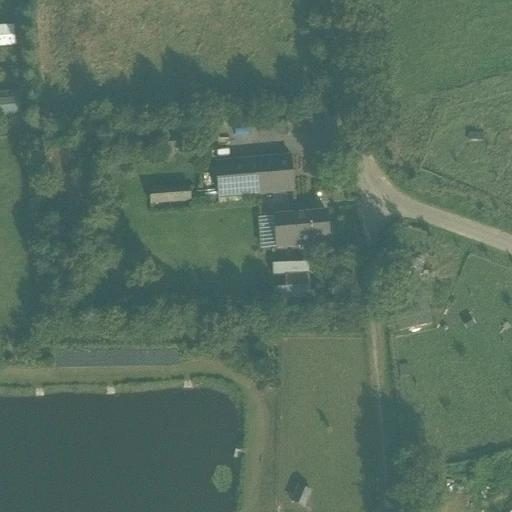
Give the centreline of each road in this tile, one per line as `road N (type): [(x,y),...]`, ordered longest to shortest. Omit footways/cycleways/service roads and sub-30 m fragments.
road 1 (unclassified): [(511,247),(365,193),(341,0)]
road 2 (track): [(365,193),(401,511)]
